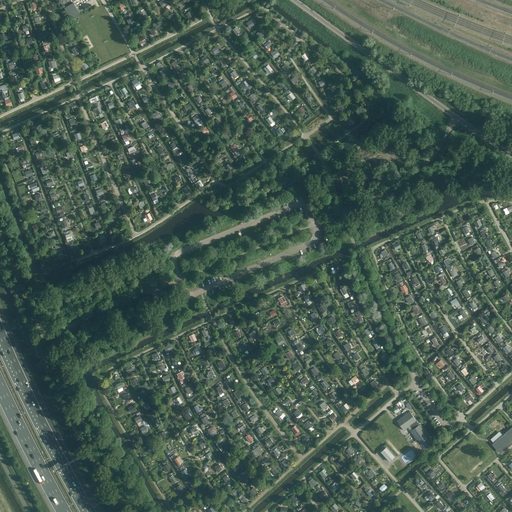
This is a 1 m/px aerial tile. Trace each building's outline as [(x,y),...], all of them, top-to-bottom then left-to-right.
[(168,5),(164,0),(161,0),(159,2),(163,8),(168,5)] [(64,9),(72,21),(80,15),(73,3),(64,9)] [(147,15),(144,9),(139,12),(142,18),(147,15)] [(193,16),(189,11),(185,14),(188,19),(193,16)] [(135,23),(132,17),(127,20),(130,26),(135,23)] [(241,32),(236,27),(232,30),(236,36),(241,32)] [(143,37),(138,40),(142,47),(147,43),(143,37)] [(252,45),(247,39),(243,43),(247,47),(248,48),(252,45)] [(271,45),(268,41),(263,45),(267,49),(271,45)] [(201,51),(198,46),(192,50),(196,55),(201,51)] [(220,51),(216,46),(211,50),(215,55),(220,51)] [(79,52),(76,47),(71,49),(74,55),(79,52)] [(260,55),(256,50),(251,55),(254,58),(255,57),(256,58),(260,55)] [(280,54),(276,50),(271,54),(274,58),(280,54)] [(228,63),(224,57),(220,61),(224,66),(228,63)] [(238,76),(234,70),(230,74),(234,79),(238,76)] [(140,84),(136,78),(131,81),(134,87),(140,84)] [(326,84),(325,82),(323,79),(318,82),(321,87),(326,84)] [(48,87),(46,80),(40,82),(42,89),(48,87)] [(244,82),(239,85),(243,90),(248,87),(244,82)] [(295,98),(291,93),(287,96),(291,101),(295,98)] [(256,99),(252,94),(248,97),(252,102),(256,99)] [(12,105),(10,99),(4,101),(7,107),(12,105)] [(160,117),(157,112),(151,115),(154,120),(160,117)] [(201,120),(197,115),(192,118),(196,124),(201,120)] [(345,120),(350,125),(354,122),(350,116),(345,120)] [(221,124),(220,123),(217,119),(213,122),(217,128),(221,124)] [(106,121),(100,123),(103,129),(108,127),(106,121)] [(209,132),(205,126),(201,129),(205,135),(209,132)] [(284,133),(279,127),(275,131),(279,136),(284,133)] [(122,136),(124,142),(130,140),(127,134),(122,136)] [(218,144),(214,139),(209,143),(213,148),(218,144)] [(164,152),(161,146),(156,149),(159,155),(164,152)] [(234,168),(230,163),(226,166),(229,171),(234,168)] [(33,175),(31,169),(24,172),(26,178),(33,175)] [(200,180),(195,184),(198,189),(203,186),(200,180)] [(39,194),(37,195),(36,191),(33,193),(34,196),(36,201),(41,199),(39,194)] [(499,253),(497,254),(495,250),(491,253),(494,259),(500,256),(499,253)] [(500,260),(499,259),(496,260),(500,268),(506,265),(505,262),(502,263),(501,261),(500,260)] [(508,269),(507,270),(506,271),(504,269),(502,271),(507,278),(510,276),(508,273),(510,272),(508,269)] [(446,282),(443,277),(441,274),(438,276),(440,278),(437,280),(439,282),(440,281),(442,285),(446,282)] [(413,302),(410,296),(405,298),(406,301),(407,301),(409,304),(413,302)] [(460,312),(464,319),(468,316),(463,309),(460,312)] [(272,310),(268,313),(272,319),(277,316),(272,310)] [(257,337),(254,331),(249,334),(252,340),(257,337)] [(482,336),(477,340),(480,344),(483,342),(483,343),(486,341),(482,336)] [(284,343),(281,337),(276,340),(279,346),(284,343)] [(351,349),(350,347),(351,346),(348,342),(343,346),(347,352),(351,349)] [(503,348),(507,354),(511,350),(507,345),(503,348)] [(194,349),(197,355),(202,352),(199,347),(194,349)] [(445,351),(450,356),(454,353),(449,348),(445,351)] [(294,357),(290,351),(285,354),(289,360),(294,357)] [(341,357),(337,352),(333,355),(337,360),(341,357)] [(453,361),(457,366),(461,363),(457,358),(453,361)] [(217,363),(220,369),(225,366),(221,361),(217,363)] [(165,369),(162,363),(156,366),(158,369),(159,368),(161,371),(165,369)] [(301,368),(297,363),(292,366),(296,372),(301,368)] [(350,369),(346,364),(342,367),(346,372),(350,369)] [(269,372),(265,366),(261,370),(264,375),(269,372)] [(364,367),(361,370),(365,376),(369,372),(367,369),(367,370),(364,367)] [(461,371),(465,376),(469,373),(465,368),(461,371)] [(446,374),(451,380),(455,377),(450,371),(446,374)] [(393,375),(395,378),(397,382),(402,379),(397,372),(393,375)] [(469,380),(473,385),(477,382),(473,376),(469,380)] [(310,383),(306,377),(301,381),(304,386),(307,383),(308,384),(310,383)] [(234,384),(231,378),(226,381),(229,386),(234,384)] [(173,386),(167,389),(170,394),(176,391),(173,386)] [(281,393),(277,387),(273,391),(277,396),(281,393)] [(368,392),(364,387),(360,391),(364,396),(368,392)] [(291,401),(288,397),(283,402),(286,405),(291,401)] [(327,406),(324,401),(319,405),(323,409),(327,406)] [(128,408),(131,413),(136,410),(134,405),(128,408)] [(404,431),(408,428),(410,431),(422,448),(418,452),(420,454),(434,444),(420,424),(419,425),(410,411),(397,421),(404,431)] [(189,413),(184,416),(187,422),(192,419),(189,413)] [(258,419),(255,414),(249,418),(253,423),(258,419)] [(304,424),(308,429),(312,426),(308,420),(304,424)] [(198,431),(195,426),(190,430),(193,435),(198,431)] [(511,427),(494,443),(493,444),(499,452),(511,440),(511,427)] [(250,434),(245,437),(249,442),(253,439),(250,434)] [(302,441),(306,446),(310,442),(306,437),(302,441)] [(345,450),(350,455),(354,452),(349,447),(345,450)] [(386,447),(381,452),(389,461),(394,457),(386,447)] [(272,451),(277,456),(281,453),(276,448),(272,451)] [(389,461),(381,452),(376,456),(384,465),(389,461)] [(227,453),(223,456),(227,461),(231,459),(227,453)] [(271,470),(276,476),(280,473),(275,467),(271,470)] [(189,475),(185,469),(181,472),(185,477),(189,475)] [(354,471),(350,475),(355,480),(359,477),(354,471)] [(248,480),(246,478),(247,477),(245,475),(239,479),(243,484),(248,480)] [(313,478),(309,482),(312,485),(314,486),(317,483),(313,478)] [(485,487),(481,482),(477,485),(481,490),(485,487)] [(384,484),(379,488),(382,492),(387,488),(384,484)] [(497,487),(502,493),(506,490),(501,484),(497,487)] [(239,492),(236,487),(231,491),(234,495),(239,492)] [(450,490),(448,492),(445,494),(450,499),(455,495),(450,490)] [(435,497),(434,496),(430,491),(426,495),(431,501),(435,497)] [(206,496),(204,498),(202,495),(198,497),(202,503),(206,500),(207,499),(206,496)] [(289,498),(294,503),(297,500),(293,495),(289,498)] [(184,499),(188,505),(192,503),(188,496),(184,499)] [(358,500),(354,506),(359,509),(363,503),(358,500)]
